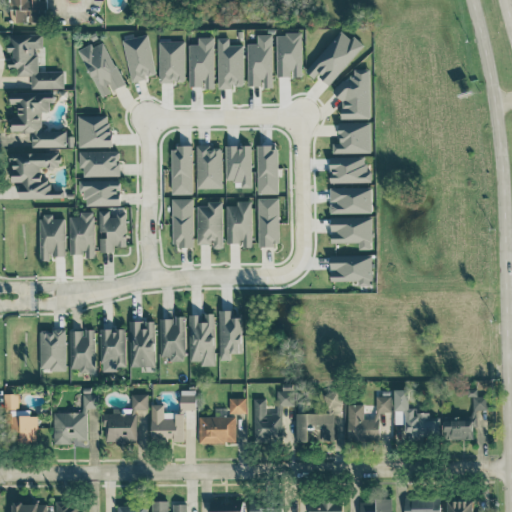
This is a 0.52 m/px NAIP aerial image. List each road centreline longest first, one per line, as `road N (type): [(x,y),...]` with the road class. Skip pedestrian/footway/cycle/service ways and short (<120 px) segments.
road 1 (secondary): [(469,0),(491,104),(500,205),(507,511)]
road 2 (residential): [(0,472),(505,467)]
road 3 (residential): [(70,294),(166,276),(286,272),(303,247),(301,116)]
road 4 (residential): [(150,278),(146,118)]
road 5 (residential): [(146,118),(301,116)]
